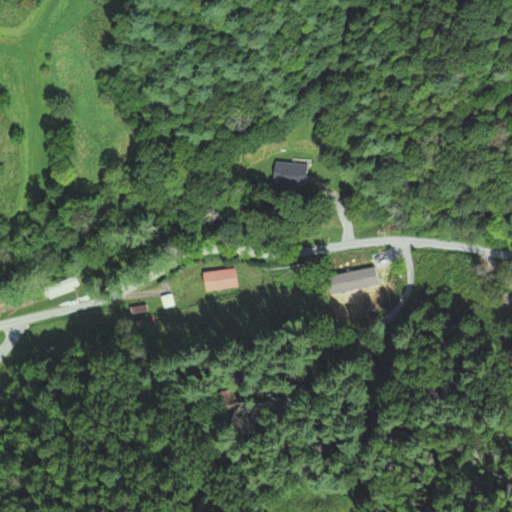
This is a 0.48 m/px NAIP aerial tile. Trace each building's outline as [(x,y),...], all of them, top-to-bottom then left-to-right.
[(306,166),(275,161),(272,184),(302,189),(306,166)] [(203,292),(236,289),(234,269),(201,272),(203,292)] [(369,270),(329,274),(331,285),(370,281),(369,270)] [(44,301),(80,290),(76,278),(40,290),(44,301)] [(506,300),(494,290),(486,299),(498,309),(506,300)]
